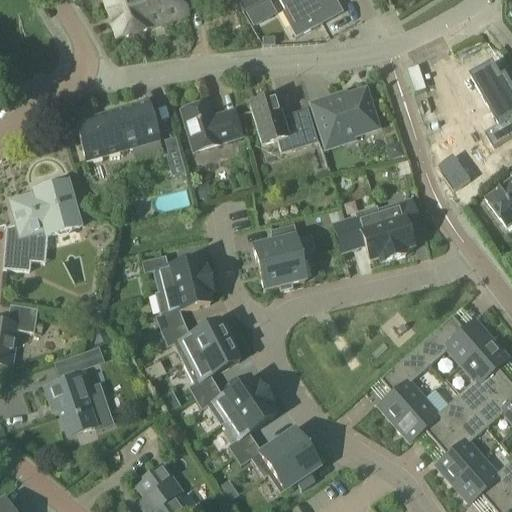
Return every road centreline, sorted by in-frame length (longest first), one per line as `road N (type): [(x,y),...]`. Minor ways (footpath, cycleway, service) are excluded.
road 1 (residential): [(511,302),(473,253),(443,275),(285,311),(274,324),(270,352),(322,431),(401,477),(426,511)]
road 2 (residential): [(83,75),(119,82),(387,51)]
